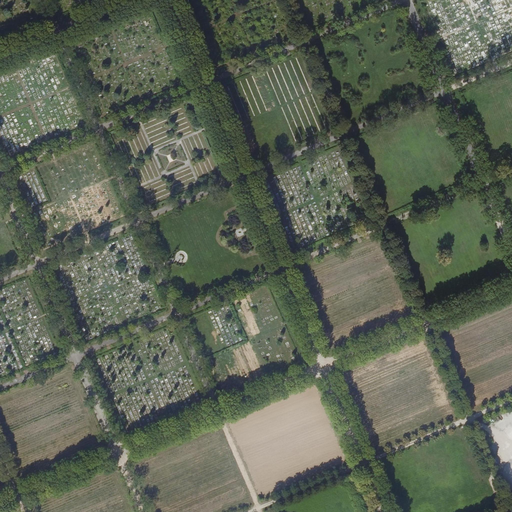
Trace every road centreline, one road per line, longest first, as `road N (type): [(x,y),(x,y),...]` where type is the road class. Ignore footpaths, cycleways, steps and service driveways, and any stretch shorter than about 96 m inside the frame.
road 1 (track): [(246,511),(511,399)]
road 2 (track): [(506,511),(424,322)]
road 3 (track): [(383,511),(322,367)]
